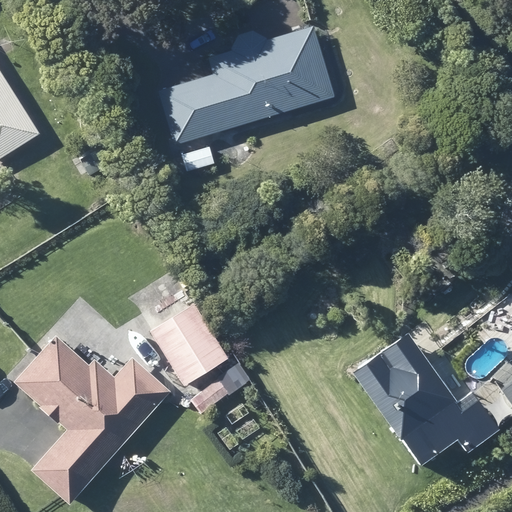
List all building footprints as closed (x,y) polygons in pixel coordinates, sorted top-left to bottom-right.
[(313,40),(310,29),(309,25),(261,40),(261,37),(249,31),(247,30),(236,33),(233,34),(227,47),(228,50),(226,51),(203,58),(208,74),(156,90),(151,91),(168,145),(169,145),(330,95),(324,75),(313,40)] [(4,82),(0,75),(0,155),(36,133),(13,97),(4,82)] [(183,170),(210,162),(206,148),(179,156),(183,170)] [(186,228),(197,244),(212,234),(201,218),(186,228)] [(180,384),(183,382),(222,356),(186,303),(150,326),(145,330),(180,384)] [(465,391),(462,393),(451,401),(398,330),(345,370),(414,463),(450,435),(462,450),(492,428),(477,407),(470,398),(465,391)] [(84,364),(57,340),(50,333),(8,380),(15,386),(36,404),(34,406),(53,423),(55,421),(62,428),(30,463),(25,468),(63,503),(100,462),(105,456),(165,390),(127,355),(125,358),(109,376),(90,358),(84,364)] [(191,396),(188,398),(199,412),(224,393),(214,379),(191,396)]
